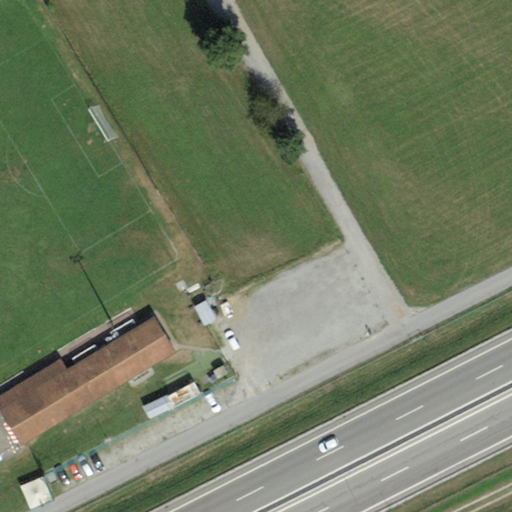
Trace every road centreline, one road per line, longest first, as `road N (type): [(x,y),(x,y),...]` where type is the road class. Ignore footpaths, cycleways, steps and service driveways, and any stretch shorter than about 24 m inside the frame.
road 1 (track): [(213,0),(405,336)]
road 2 (motorway): [(511,357),(202,511)]
road 3 (motorway): [(309,511),(511,409)]
